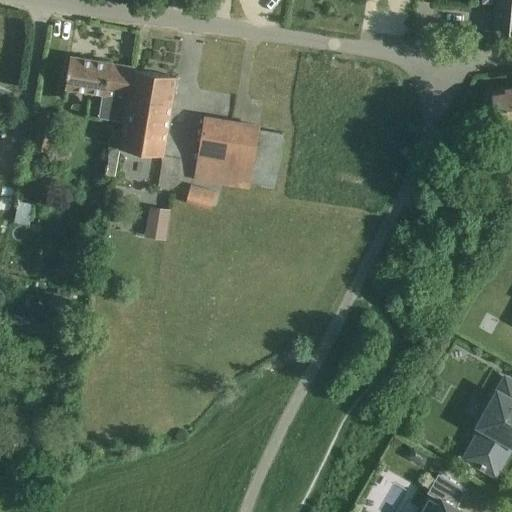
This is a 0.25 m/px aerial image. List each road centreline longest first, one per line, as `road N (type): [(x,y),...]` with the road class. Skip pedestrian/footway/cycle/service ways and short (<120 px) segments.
road 1 (residential): [(244,511),(413,168),(446,61)]
road 2 (residential): [(446,61),(55,0)]
